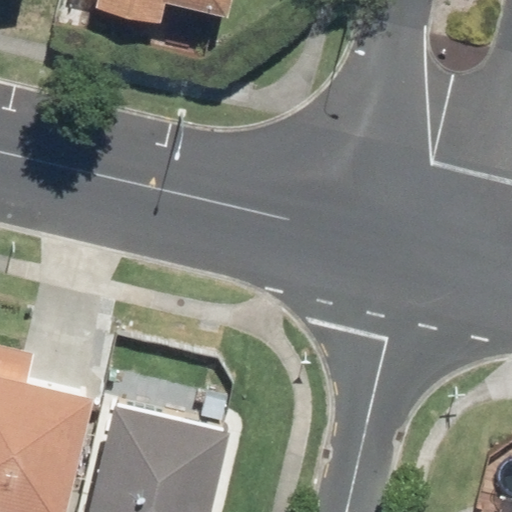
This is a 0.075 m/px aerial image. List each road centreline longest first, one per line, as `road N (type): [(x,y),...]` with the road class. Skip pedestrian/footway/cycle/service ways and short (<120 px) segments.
road 1 (tertiary): [(0,145),(400,240)]
road 2 (residential): [(338,511),(400,240)]
road 3 (tertiary): [(400,240),(383,124),(408,0)]
road 4 (tertiary): [(511,104),(501,149),(400,240)]
